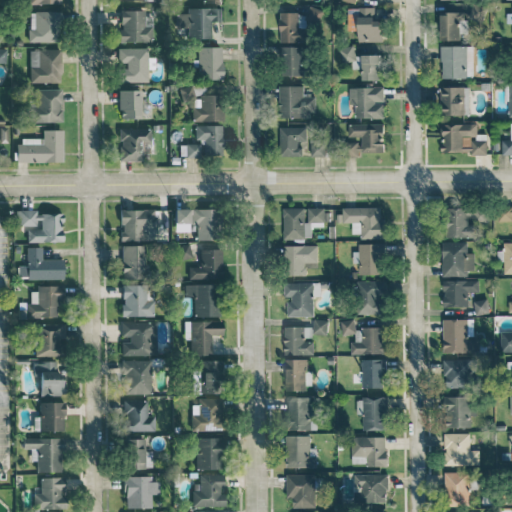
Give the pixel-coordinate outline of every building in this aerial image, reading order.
[(470,14),(478,22),(487,13),(478,6),(470,14)] [(211,38),(210,21),(222,21),(222,7),(187,7),(187,13),(176,13),(176,27),(189,27),(189,38),(211,38)] [(307,22),(321,22),(321,7),(308,7),(308,11),(279,12),(280,41),(307,41),(307,22)] [(374,7),(348,7),(349,30),(358,30),(358,41),(381,41),(381,19),(375,19),(374,7)] [(120,10),(120,42),(152,42),(152,16),(145,17),(144,10),(120,10)] [(60,11),(29,11),(28,41),(59,42),(60,11)] [(466,11),(439,11),(440,39),(460,39),(460,33),(467,33),(466,11)] [(381,79),(380,54),(355,55),(354,45),(341,46),(341,61),(352,61),(353,68),(362,68),(362,80),(381,79)] [(441,77),(474,77),(473,45),(441,45),(441,77)] [(221,80),(222,47),(197,46),(197,59),(195,59),(194,79),(221,80)] [(306,75),(305,46),(281,46),(281,75),(306,75)] [(29,83),(61,82),(60,49),(29,49),(29,83)] [(192,85),(178,88),(181,102),(195,99),(192,85)] [(280,85),(279,116),(315,117),(316,95),(303,94),(304,85),(280,85)] [(384,117),(384,86),(350,87),(350,104),(355,104),(355,117),(384,117)] [(61,89),(36,89),(36,102),(30,103),(31,122),(62,121),(61,89)] [(119,118),(141,118),(141,90),(119,90),(119,118)] [(191,107),(191,120),(222,121),(223,95),(199,95),(199,107),(191,107)] [(511,154),(511,122),(510,122),(511,139),(502,139),(502,154),(511,154)] [(348,123),(348,136),(362,136),(362,142),(347,142),(347,156),(359,156),(359,151),(384,151),(384,143),(381,143),(381,133),(385,133),(385,123),(348,123)] [(478,123),(441,123),(441,132),(443,132),(443,151),(472,151),(472,154),(487,154),(487,133),(478,133),(478,123)] [(222,125),(194,125),(194,140),(200,140),(200,155),(222,156),(222,125)] [(306,126),(279,126),(280,155),(301,155),(300,141),(307,141),(306,126)] [(151,128),(119,128),(119,160),(142,160),(142,153),(151,153),(151,128)] [(63,130),(42,129),(42,138),(17,138),(17,161),(62,162),(63,130)] [(310,155),(332,156),(333,139),(311,138),(310,155)] [(180,156),(199,156),(199,144),(180,144),(180,156)] [(284,238),(311,238),(311,221),(305,221),(304,206),(283,207),(284,238)] [(325,220),(325,206),(308,206),(308,220),(325,220)] [(386,238),(385,217),(381,217),(381,206),(342,207),(342,213),(336,213),(337,221),(352,221),(352,233),(361,232),(361,238),(386,238)] [(476,237),(476,224),(468,223),(468,208),(446,207),(444,236),(476,237)] [(511,207),(498,208),(498,221),(511,221),(511,215),(511,207)] [(174,231),(189,231),(189,208),(174,209),(174,231)] [(217,209),(191,208),(190,222),(197,223),(196,239),(217,239),(217,209)] [(26,242),(62,241),(61,213),(35,213),(35,209),(17,210),(18,225),(40,224),(40,229),(26,229),(26,242)] [(121,240),(156,240),(156,209),(120,209),(121,240)] [(443,276),(468,275),(467,269),(474,269),(474,252),(467,252),(467,241),(442,241),(443,276)] [(511,272),(511,241),(504,241),(503,273),(511,272)] [(177,246),(180,259),(191,256),(188,243),(177,246)] [(385,243),(358,243),(358,252),(353,252),(353,261),(358,261),(358,274),(384,274),(385,243)] [(318,244),(284,245),(284,274),(306,274),(306,262),(318,261),(318,244)] [(145,245),(122,245),(121,278),(144,278),(145,245)] [(63,258),(42,259),(42,247),(26,247),(26,265),(18,265),(18,279),(63,278),(63,258)] [(188,267),(188,279),(222,278),(221,248),(200,249),(200,266),(188,267)] [(479,279),(443,279),(444,306),(467,305),(467,291),(479,291),(479,279)] [(385,280),(357,280),(358,313),(381,313),(381,294),(386,294),(385,280)] [(287,298),(287,316),(314,315),(313,281),(286,282),(286,298),(287,298)] [(146,284),(122,285),(122,304),(120,304),(120,316),(153,315),(153,299),(146,299),(146,284)] [(194,316),(219,316),(218,284),(184,285),(184,296),(193,296),(194,316)] [(30,287),(30,303),(26,303),(26,317),(62,316),(61,286),(30,287)] [(313,333),(327,333),(328,319),(314,318),(313,333)] [(443,351),(479,351),(479,337),(474,337),(474,318),(443,318),(443,351)] [(353,353),(385,352),(384,326),(355,327),(355,319),(340,320),(341,333),(352,333),(353,353)] [(211,354),(211,335),(222,335),(222,320),(190,321),(190,354),(211,354)] [(156,355),(156,322),(121,321),(120,339),(120,355),(156,355)] [(65,324),(35,323),(34,356),(61,356),(61,338),(64,338),(65,324)] [(303,326),(284,325),(284,353),(314,354),(314,340),(303,340),(303,326)] [(500,352),(511,351),(511,330),(500,331),(500,352)] [(285,358),(285,389),(312,388),(311,370),(307,370),(307,358),(285,358)] [(363,358),(362,387),(386,387),(386,358),(363,358)] [(443,386),(472,386),(473,359),(443,358),(443,386)] [(123,394),(151,393),(150,359),(122,360),(123,394)] [(222,360),(199,360),(199,371),(192,370),(191,392),(221,393),(222,360)] [(33,362),(33,376),(39,375),(40,395),(62,394),(62,374),(56,374),(55,361),(33,362)] [(470,395),(444,396),(445,427),(471,427),(471,415),(477,415),(476,404),(470,404),(470,395)] [(311,396),(286,396),(287,429),(311,428),(311,396)] [(388,429),(387,396),(356,396),(357,413),(363,413),(363,429),(388,429)] [(192,430),(222,430),(221,397),(197,398),(198,405),(192,405),(192,430)] [(154,415),(147,415),(146,399),(122,399),(123,431),(154,430),(154,415)] [(64,430),(63,401),(39,402),(39,430),(64,430)] [(445,433),(446,464),(478,463),(478,449),(471,449),(470,432),(445,433)] [(316,467),(316,447),(310,447),(310,434),(286,434),(286,467),(316,467)] [(386,436),(352,436),(352,464),(387,464),(386,436)] [(21,438),(21,449),(29,448),(29,461),(36,461),(36,471),(61,471),(60,452),(64,452),(64,437),(21,438)] [(220,437),(194,438),(196,469),(222,468),(220,437)] [(151,451),(145,451),(144,438),(125,439),(126,468),(152,468),(151,451)] [(468,471),(444,472),(444,502),(469,502),(468,471)] [(192,506),(223,505),(222,473),(198,474),(199,483),(191,484),(192,506)] [(287,474),(287,496),(293,496),(293,507),(315,506),(315,473),(287,474)] [(388,473),(353,474),(354,501),(388,501),(388,473)] [(124,508),(151,507),(151,494),(159,494),(159,481),(151,481),(151,476),(124,476),(124,508)] [(36,508),(66,508),(66,493),(65,493),(64,477),(39,477),(40,492),(36,492),(36,508)]
